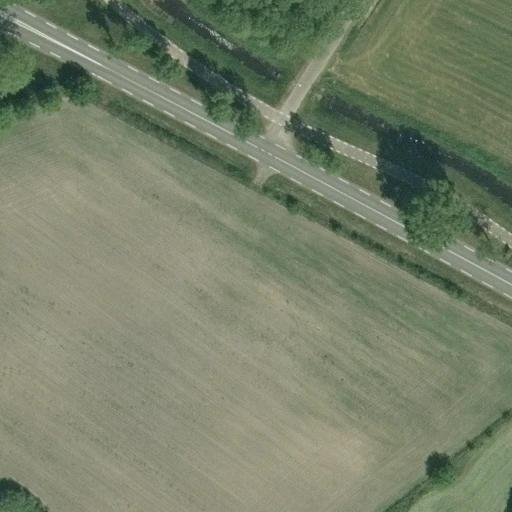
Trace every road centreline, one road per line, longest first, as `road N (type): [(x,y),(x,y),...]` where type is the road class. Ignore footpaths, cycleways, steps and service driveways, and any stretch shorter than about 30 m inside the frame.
road 1 (primary): [(264,155),(0,15)]
road 2 (primary): [(511,288),(264,155)]
road 3 (unclassified): [(264,155),(357,0)]
